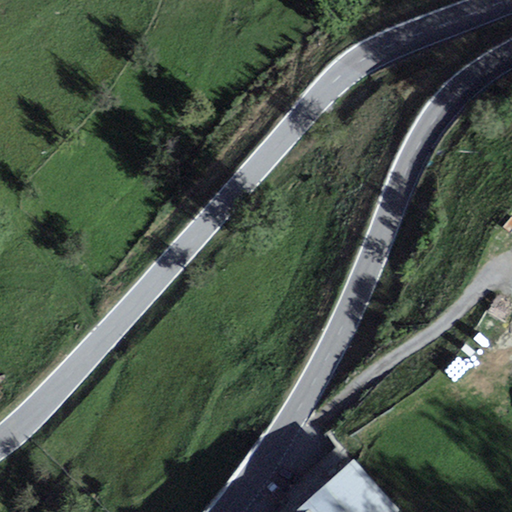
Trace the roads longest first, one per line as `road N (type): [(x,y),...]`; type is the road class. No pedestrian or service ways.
road 1 (tertiary): [(0,445),(360,68),(405,40),(511,1)]
road 2 (tertiary): [(511,59),(450,107),(413,168),(363,301),(234,511)]
